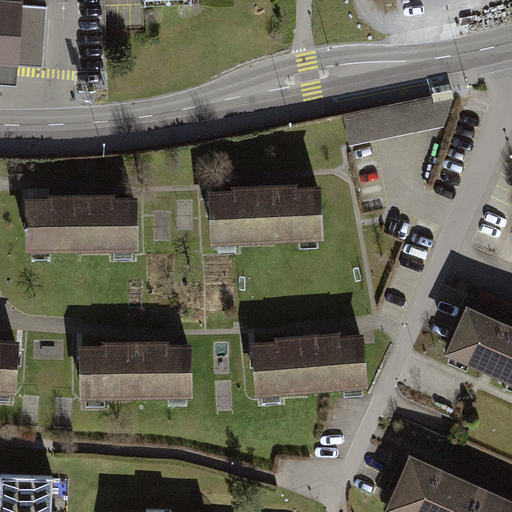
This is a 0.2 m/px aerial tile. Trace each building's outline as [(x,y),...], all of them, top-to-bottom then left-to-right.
[(0,0),(0,84),(19,85),(22,0),(0,0)] [(346,110),(350,140),(452,128),(448,98),(346,110)] [(322,184),(213,184),(213,237),(322,236),(322,184)] [(139,196),(30,196),(30,249),(140,248),(139,196)] [(511,325),(462,303),(440,351),(511,383),(511,325)] [(363,329),(255,339),(258,394),(368,388),(363,329)] [(20,338),(0,336),(0,390),(16,391),(20,338)] [(192,342),(82,342),(83,395),(192,395),(192,342)] [(511,511),(511,498),(409,453),(385,506),(398,511),(511,511)] [(0,511),(53,511),(54,479),(6,478),(6,503),(0,502),(0,511)]
